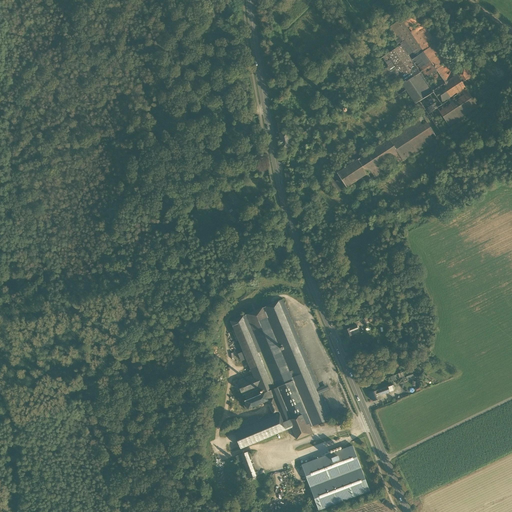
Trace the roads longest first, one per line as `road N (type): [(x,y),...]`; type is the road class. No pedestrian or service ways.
road 1 (primary): [(407,511),(292,231),(250,0)]
road 2 (track): [(182,511),(194,396),(186,213),(91,0)]
road 3 (track): [(384,459),(511,397)]
